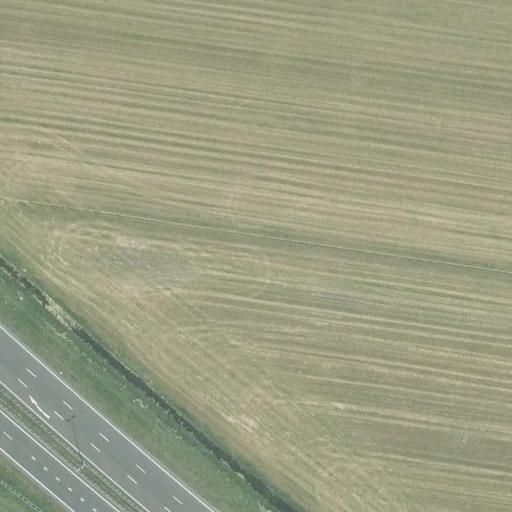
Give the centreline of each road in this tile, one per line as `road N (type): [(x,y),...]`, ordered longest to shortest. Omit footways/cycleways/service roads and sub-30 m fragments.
road 1 (trunk): [(184,511),(0,354)]
road 2 (trunk): [(0,431),(94,511)]
